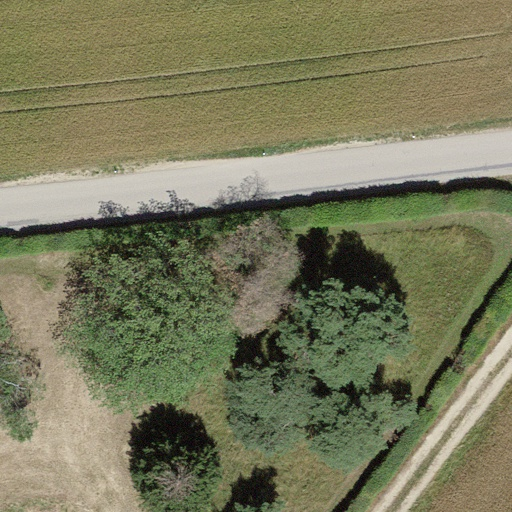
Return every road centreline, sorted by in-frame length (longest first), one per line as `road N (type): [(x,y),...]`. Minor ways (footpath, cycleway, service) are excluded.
road 1 (unclassified): [(511,152),(0,207)]
road 2 (track): [(511,354),(394,511)]
